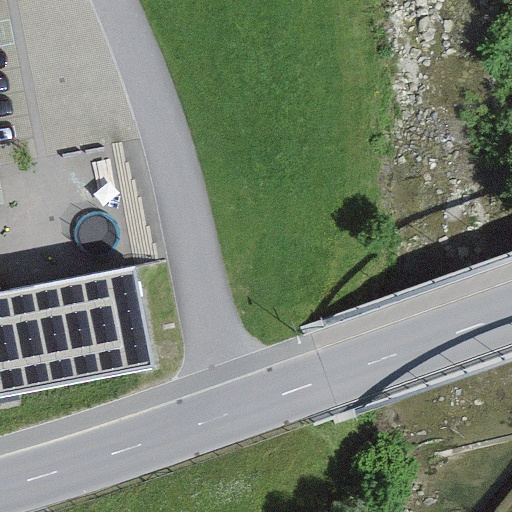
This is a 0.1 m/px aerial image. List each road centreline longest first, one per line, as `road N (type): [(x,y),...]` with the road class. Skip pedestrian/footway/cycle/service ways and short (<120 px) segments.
road 1 (residential): [(235,411),(145,80),(110,0)]
road 2 (secondary): [(235,411),(511,312)]
road 3 (secondary): [(0,490),(235,411)]
